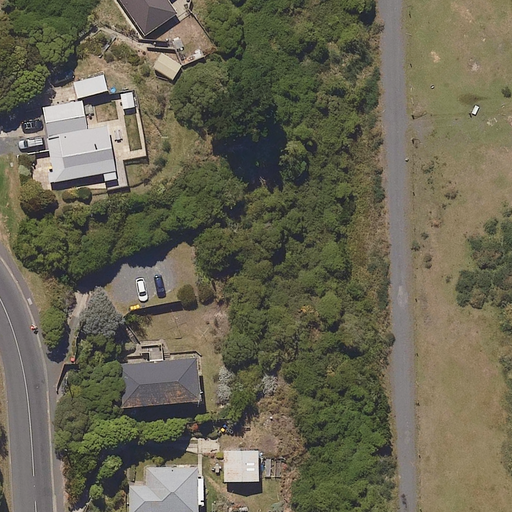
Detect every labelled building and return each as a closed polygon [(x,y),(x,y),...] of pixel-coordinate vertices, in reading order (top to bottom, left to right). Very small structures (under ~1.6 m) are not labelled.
[(121,0),(146,37),(178,16),(167,0),(121,0)] [(184,67),(164,55),(156,69),(175,81),(184,67)] [(109,93),(106,77),(76,83),(79,99),(109,93)] [(137,93),(121,94),(122,112),(139,111),(137,93)] [(56,182),(106,175),(107,182),(118,180),(117,173),(110,128),(88,131),(83,102),(45,108),(56,182)] [(200,361),(119,366),(123,410),(203,404),(200,361)] [(261,452),(226,453),(227,484),(262,483),(261,452)] [(206,507),(206,481),(200,481),(199,466),(145,467),(145,484),(131,484),(130,511),(201,511),(201,507),(204,507),(206,507)]
